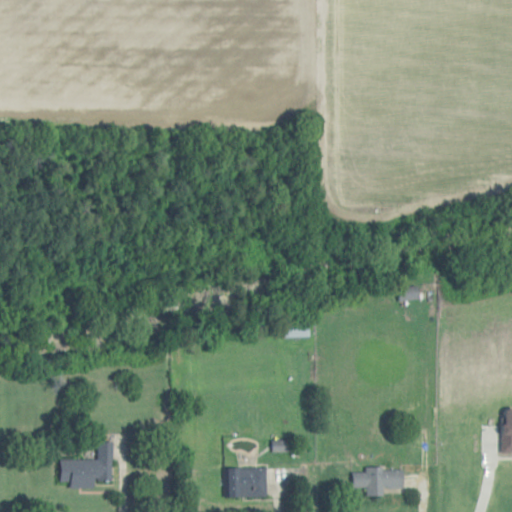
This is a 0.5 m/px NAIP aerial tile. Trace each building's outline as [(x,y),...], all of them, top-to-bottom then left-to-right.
[(396,300),(416,299),(416,284),(396,285),(396,300)] [(281,322),(281,337),(308,337),(308,322),(281,322)] [(110,441),(96,441),(96,459),(58,459),(58,482),(68,482),(68,487),(93,487),(93,482),(110,482),(110,441)] [(266,467),(223,467),(223,497),(266,497),(266,467)] [(365,496),(382,496),(382,488),(402,487),(402,468),(364,469),(364,472),(351,472),(351,487),(365,487),(365,496)]
